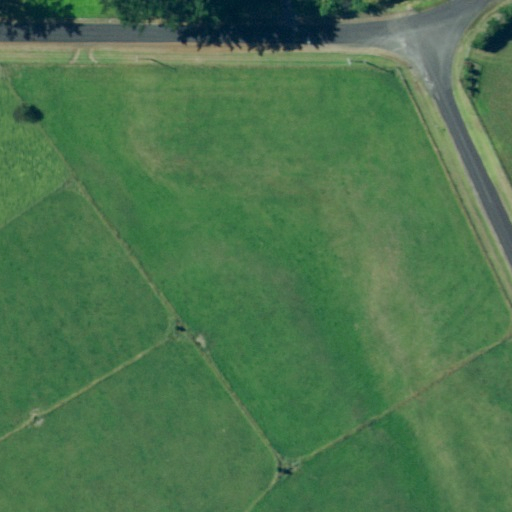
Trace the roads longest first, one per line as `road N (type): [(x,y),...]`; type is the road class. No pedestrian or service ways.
road 1 (unclassified): [(412,27),(328,35),(0,32)]
road 2 (unclassified): [(412,27),(511,238)]
